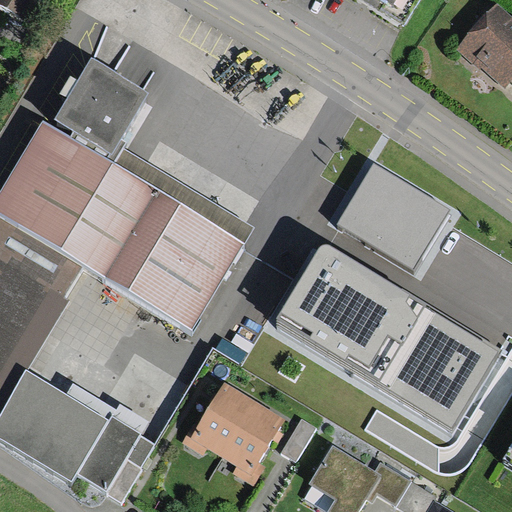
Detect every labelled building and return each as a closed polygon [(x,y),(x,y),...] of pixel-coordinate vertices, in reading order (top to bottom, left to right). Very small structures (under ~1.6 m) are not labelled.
[(0,0),(0,10),(20,22),(32,0),(0,0)] [(412,0),(366,0),(399,20),(412,0)] [(511,31),(492,14),(457,53),(511,101),(511,31)] [(45,140),(34,133),(0,189),(0,415),(86,270),(191,332),(249,234),(112,153),(139,107),(84,75),(45,140)] [(374,166),(340,223),(412,266),(446,210),(374,166)] [(324,246),(278,320),(451,426),(497,352),(324,246)] [(26,377),(0,420),(0,442),(99,501),(122,462),(137,471),(149,451),(26,377)] [(220,398),(193,444),(245,475),(273,429),(220,398)] [(298,423),(279,455),(291,462),(310,430),(298,423)] [(357,511),(376,479),(330,452),(299,505),(311,511),(357,511)]
